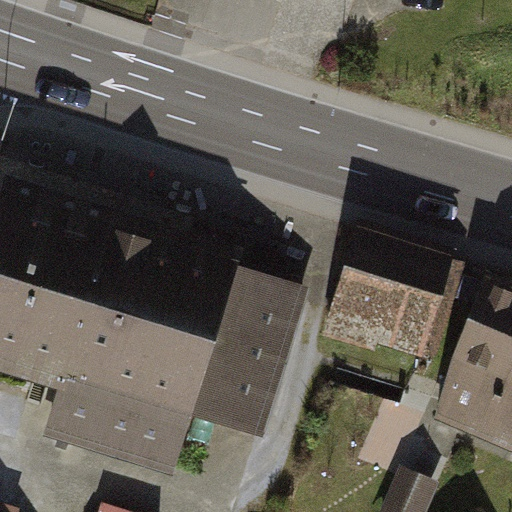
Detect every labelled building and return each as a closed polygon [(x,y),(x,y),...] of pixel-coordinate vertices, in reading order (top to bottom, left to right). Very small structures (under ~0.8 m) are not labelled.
[(42,425),(174,468),(193,410),(216,418),(209,441),(251,455),(275,380),(289,384),(319,291),(4,191),(0,202),(0,351),(52,368),(47,384),(54,387),(42,425)] [(451,256),(358,227),(325,331),(370,345),(373,337),(420,352),(451,256)] [(511,287),(488,276),(456,357),(459,359),(436,409),(511,441),(511,287)] [(0,495),(0,511),(21,511),(24,502),(0,495)] [(104,511),(149,511),(108,500),(104,511)]
